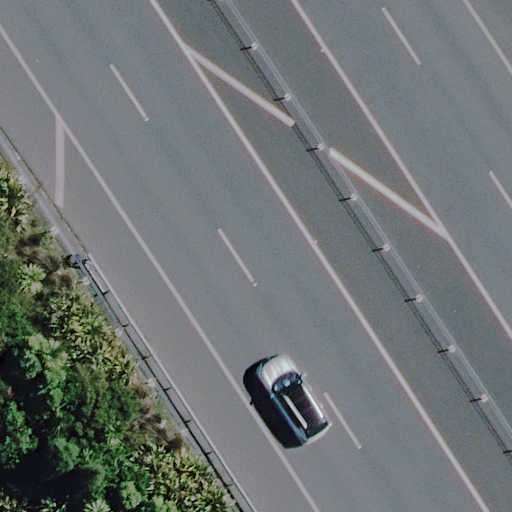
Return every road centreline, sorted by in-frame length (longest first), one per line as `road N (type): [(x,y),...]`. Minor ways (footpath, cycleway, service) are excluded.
road 1 (motorway): [(456,511),(86,0)]
road 2 (motorway): [(379,0),(511,184)]
